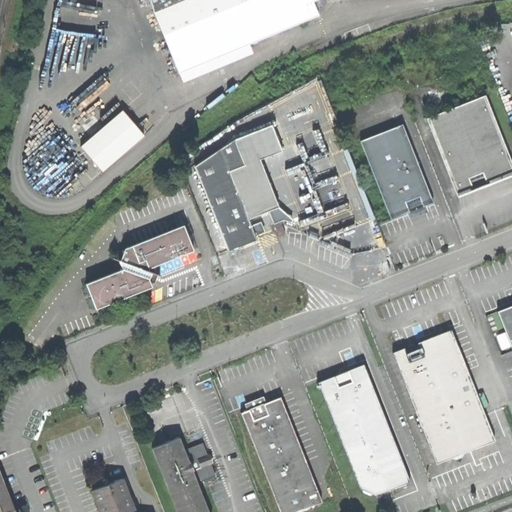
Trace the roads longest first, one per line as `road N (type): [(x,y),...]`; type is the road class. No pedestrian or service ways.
road 1 (unclassified): [(365,296),(278,269),(93,341),(82,365),(97,393),(117,395),(346,303)]
road 2 (unclassified): [(511,239),(365,296)]
